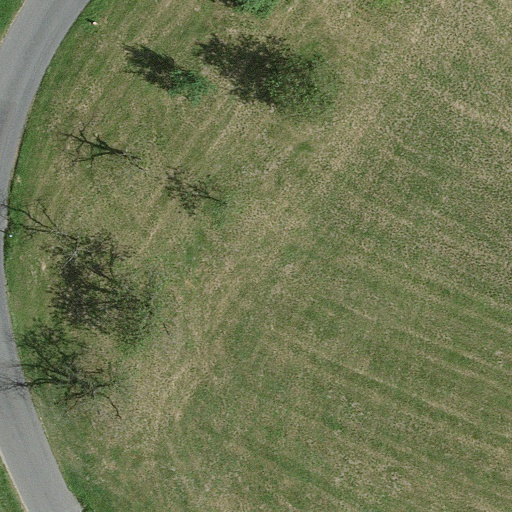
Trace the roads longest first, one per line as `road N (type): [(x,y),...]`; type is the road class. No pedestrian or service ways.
road 1 (unclassified): [(63,0),(21,61),(0,141)]
road 2 (unclassified): [(0,368),(13,423),(54,511)]
